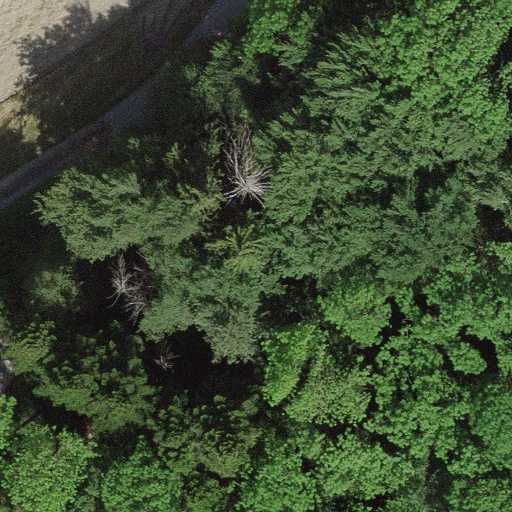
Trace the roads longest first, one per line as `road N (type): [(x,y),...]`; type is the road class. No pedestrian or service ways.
road 1 (unclassified): [(237,0),(0,345)]
road 2 (track): [(0,197),(126,108),(165,100)]
